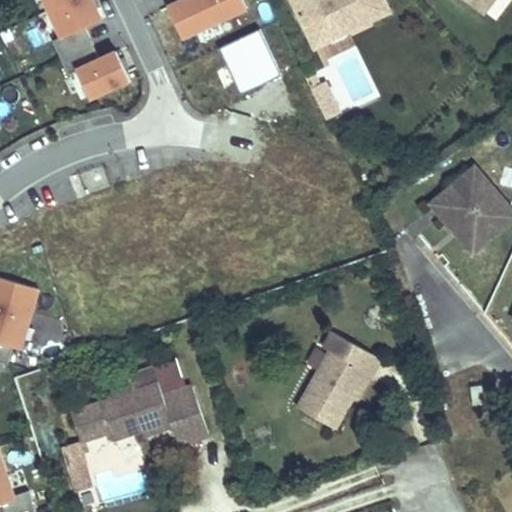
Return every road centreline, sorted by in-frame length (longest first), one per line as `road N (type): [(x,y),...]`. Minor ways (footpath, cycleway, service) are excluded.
road 1 (residential): [(184,126),(63,144),(0,188)]
road 2 (residential): [(125,0),(184,126)]
